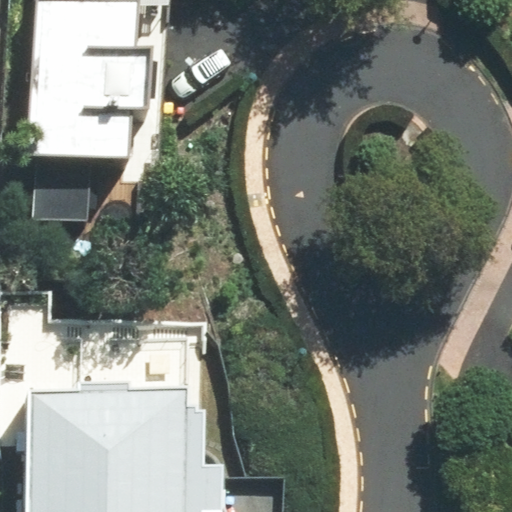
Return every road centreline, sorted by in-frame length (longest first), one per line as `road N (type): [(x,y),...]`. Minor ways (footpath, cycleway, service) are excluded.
road 1 (residential): [(396,390),(307,236),(286,171),(293,113),(320,73),(339,64),(390,73)]
road 2 (residential): [(390,73),(459,123),(478,168),(472,219),(396,390)]
road 3 (residential): [(396,390),(396,511)]
